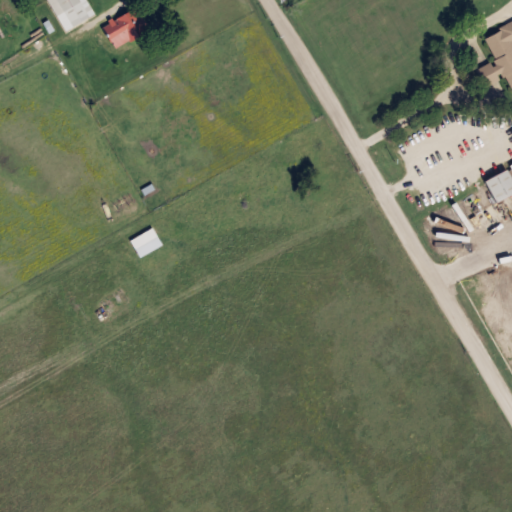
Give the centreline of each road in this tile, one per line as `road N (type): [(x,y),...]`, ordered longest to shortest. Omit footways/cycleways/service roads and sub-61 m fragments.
road 1 (residential): [(268,0),(511,401)]
road 2 (residential): [(356,148),(447,92),(453,48),(511,2)]
